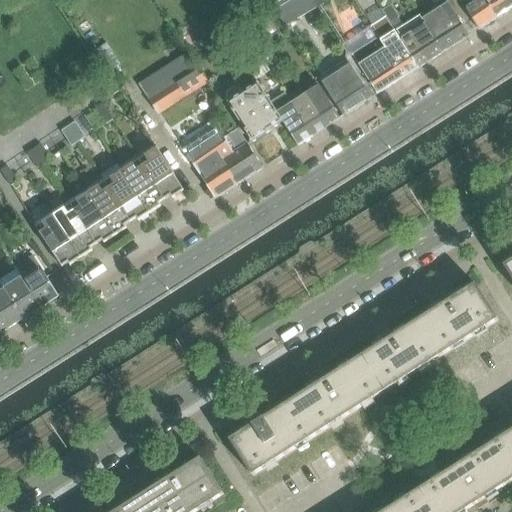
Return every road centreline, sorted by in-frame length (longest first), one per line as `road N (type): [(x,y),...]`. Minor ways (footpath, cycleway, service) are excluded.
road 1 (secondary): [(511,52),(0,382)]
road 2 (secondary): [(3,511),(511,185)]
